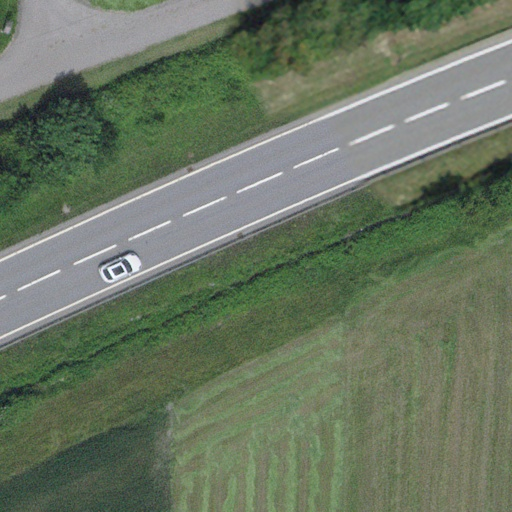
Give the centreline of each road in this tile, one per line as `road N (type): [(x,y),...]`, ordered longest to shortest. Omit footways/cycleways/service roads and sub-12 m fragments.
road 1 (primary): [(511,83),(221,199),(0,300)]
road 2 (track): [(224,0),(0,81)]
